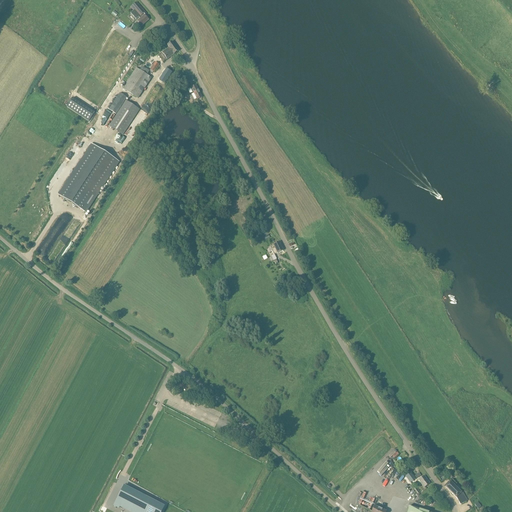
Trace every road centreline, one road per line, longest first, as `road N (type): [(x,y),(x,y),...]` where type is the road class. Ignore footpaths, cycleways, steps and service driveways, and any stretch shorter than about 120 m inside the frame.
road 1 (unclassified): [(455,511),(336,336),(188,60),(142,0)]
road 2 (unclassified): [(341,511),(215,397),(0,237)]
